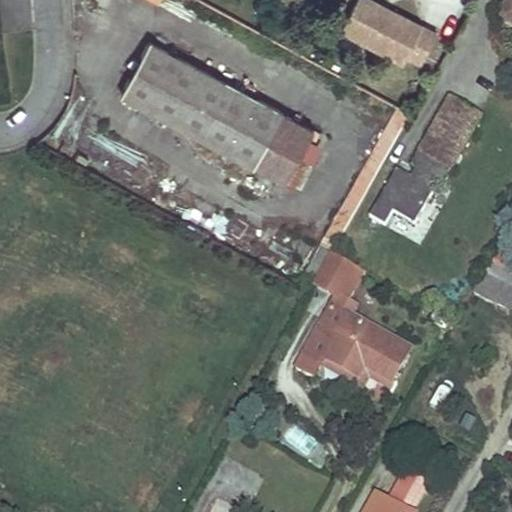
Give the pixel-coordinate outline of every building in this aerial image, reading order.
[(439,35),(398,13),(396,16),(383,9),(385,6),(374,0),(359,0),(344,29),(405,63),(408,56),(423,64),(439,35)] [(398,13),(385,6),(383,9),(396,16),(398,13)] [(314,131),(152,43),(123,94),(286,183),(314,131)] [(483,118),(451,100),(413,168),(417,170),(412,179),(397,171),(371,217),(386,226),(394,213),(416,225),(435,192),(430,189),(435,180),(445,186),(483,118)] [(334,256),(414,116),(405,110),(308,282),(316,287),(334,256)] [(511,258),(498,253),(475,294),(511,310),(511,258)] [(364,273),(334,256),(316,287),(338,300),(298,371),(316,381),(323,370),(324,366),(326,362),(358,380),(365,369),(393,385),(412,353),(347,315),(354,303),(349,300),(364,273)] [(390,392),(393,385),(365,369),(358,380),(326,362),(324,366),(323,370),(363,392),(372,382),(390,392)] [(396,488),(395,503),(421,505),(422,490),(396,488)] [(403,511),(378,498),(369,511),(403,511)]
